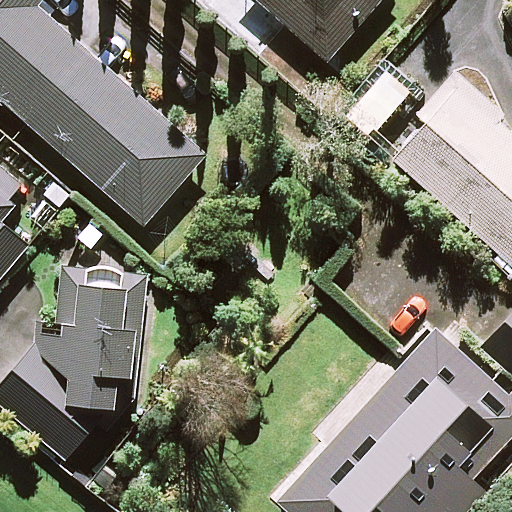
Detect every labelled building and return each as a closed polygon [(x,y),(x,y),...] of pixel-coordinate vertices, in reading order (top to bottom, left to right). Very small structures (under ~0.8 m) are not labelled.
[(0,0),(0,100),(144,228),(205,158),(35,8),(42,0),(0,0)] [(383,0),(254,0),(327,64),(383,0)] [(501,116),(456,76),(386,155),(511,265),(511,137),(495,123),(501,116)] [(0,284),(33,248),(1,219),(4,152),(0,152),(0,284)] [(148,277),(66,270),(34,352),(0,387),(0,399),(64,462),(140,382),(148,277)] [(511,439),(511,318),(476,357),(441,325),(399,370),(386,359),(322,428),(336,440),(277,502),(287,511),(466,511),(488,489),(476,478),(511,439)]
